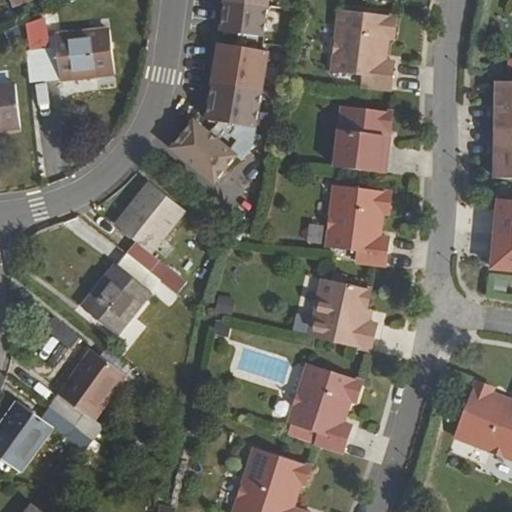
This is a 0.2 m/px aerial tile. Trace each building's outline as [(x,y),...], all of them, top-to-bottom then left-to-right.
[(270,0),(226,0),(222,32),(265,38),(270,0)] [(363,88),(391,91),(395,63),(383,62),(383,56),(387,56),(389,39),(394,39),(397,18),(340,12),(336,45),(333,73),(364,77),(363,88)] [(22,28),(29,82),(79,77),(97,75),(116,73),(111,30),(56,36),(57,48),(51,49),(49,37),(46,18),(22,28)] [(271,50),(222,42),(209,118),(238,123),(237,129),(233,134),(240,139),(232,148),(196,120),(174,147),(218,182),(239,155),(243,159),(255,145),(271,50)] [(97,75),(79,77),(81,91),(99,89),(97,75)] [(498,131),(511,131),(511,82),(499,82),(498,131)] [(0,128),(22,127),(18,85),(0,86),(0,128)] [(337,168),(391,175),(399,113),(394,112),(392,113),(344,108),(337,168)] [(511,179),(511,131),(498,131),(497,180),(511,179)] [(240,196),(260,170),(245,158),(224,184),(240,196)] [(138,241),(129,253),(152,272),(161,260),(153,252),(186,210),(153,183),(119,225),(138,241)] [(363,264),(391,267),(394,239),(381,238),(382,232),(387,232),(388,215),(393,216),(396,194),(338,188),(332,250),(363,253),(363,264)] [(496,235),(511,236),(511,201),(500,201),(496,235)] [(511,236),(496,235),(495,235),(493,252),(495,252),(493,270),(511,271),(511,236)] [(152,272),(129,253),(85,307),(117,333),(152,291),(143,282),(152,272)] [(310,338),(376,352),(381,325),(375,324),(377,312),(373,311),(376,292),(325,281),(310,338)] [(228,315),(233,298),(216,293),(211,311),(228,315)] [(94,353),(51,408),(94,442),(102,431),(94,423),(127,380),(94,353)] [(307,442),(349,455),(357,428),(345,425),(347,419),(350,420),(355,404),(360,405),(367,384),(312,367),(294,427),(296,428),(310,432),(307,442)] [(511,464),(511,409),(511,408),(511,403),(496,398),(498,393),(480,386),(458,442),(511,464)] [(94,442),(51,408),(42,420),(20,403),(0,427),(0,457),(19,473),(55,428),(67,438),(64,442),(82,457),(94,442)] [(310,432),(296,428),(293,437),(307,442),(310,432)] [(256,450),(234,511),(299,511),(290,508),(293,502),(297,503),(303,486),(308,487),(314,469),(256,450)]
